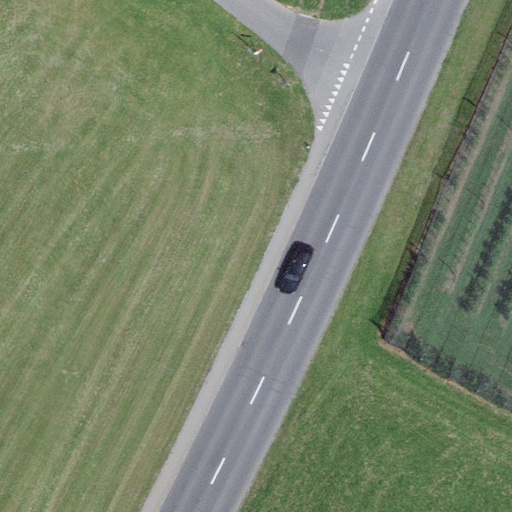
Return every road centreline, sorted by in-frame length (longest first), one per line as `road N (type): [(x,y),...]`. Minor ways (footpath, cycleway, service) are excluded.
road 1 (primary): [(392,81),(192,511)]
road 2 (residential): [(392,81),(301,42),(246,0)]
